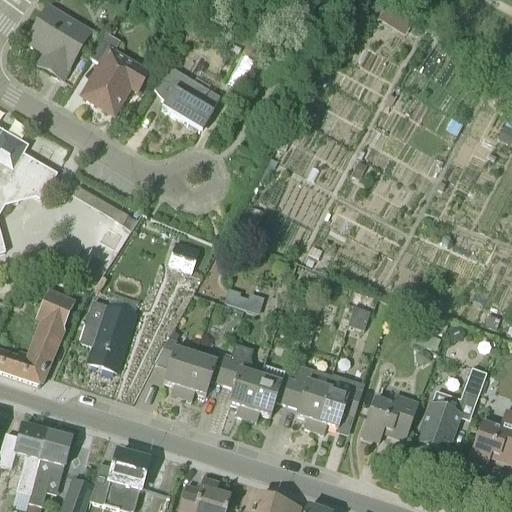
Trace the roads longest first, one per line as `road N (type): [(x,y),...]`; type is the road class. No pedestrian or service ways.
road 1 (residential): [(371,511),(0,390)]
road 2 (residential): [(194,182),(145,175),(0,90)]
